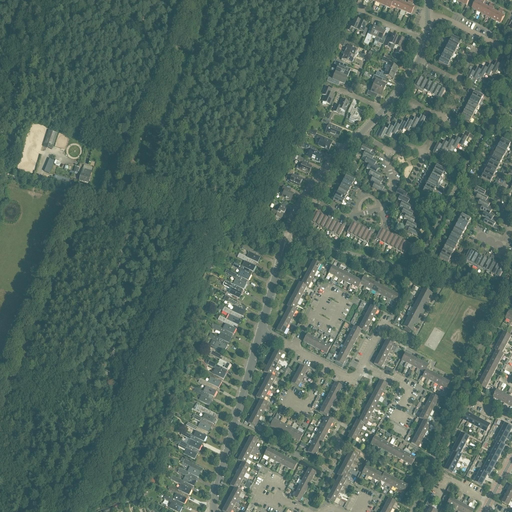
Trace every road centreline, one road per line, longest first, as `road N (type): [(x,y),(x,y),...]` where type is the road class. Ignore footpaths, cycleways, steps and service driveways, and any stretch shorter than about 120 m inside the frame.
road 1 (unknown): [(269,0),(205,155),(57,108),(0,129)]
road 2 (track): [(213,213),(77,511)]
road 3 (residential): [(413,271),(511,81)]
road 4 (track): [(198,0),(123,190)]
road 5 (track): [(75,196),(0,385)]
road 6 (track): [(322,36),(245,223)]
road 7 (tertiary): [(213,511),(260,331)]
road 8 (track): [(123,190),(286,235)]
road 9 (tertiary): [(260,331),(305,197)]
road 10 (track): [(12,353),(129,397)]
